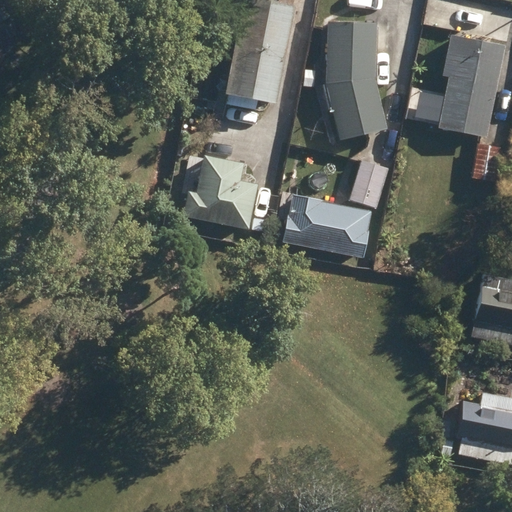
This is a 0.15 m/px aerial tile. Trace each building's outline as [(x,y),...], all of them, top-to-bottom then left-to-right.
[(225,106),(255,112),(258,101),(277,105),(297,9),(275,5),(275,0),(246,0),(246,2),(235,0),(231,0),(232,2),(223,0),(218,0),(213,32),(239,37),(225,106)] [(328,96),(340,143),(389,131),(377,81),(377,26),(329,25),(328,96)] [(440,129),(488,139),(499,82),(511,85),(511,49),(452,37),(444,77),(451,78),(440,129)] [(473,180),(496,184),(501,150),(478,146),(473,180)] [(183,218),(248,232),(258,186),(241,183),(244,166),(205,158),(197,195),(189,193),(183,218)] [(351,203),(377,210),(388,171),(362,164),(351,203)] [(293,195),(285,239),(363,255),(371,210),(309,198),(310,193),(294,190),(293,195)] [(256,237),(269,240),(271,226),(258,224),(256,237)] [(380,239),(394,242),(397,228),(383,225),(380,239)] [(511,281),(484,276),(471,339),(511,346),(511,281)] [(511,400),(468,391),(458,439),(463,440),(459,456),(511,466),(511,400)] [(442,457),(451,458),(453,444),(445,443),(442,457)]
